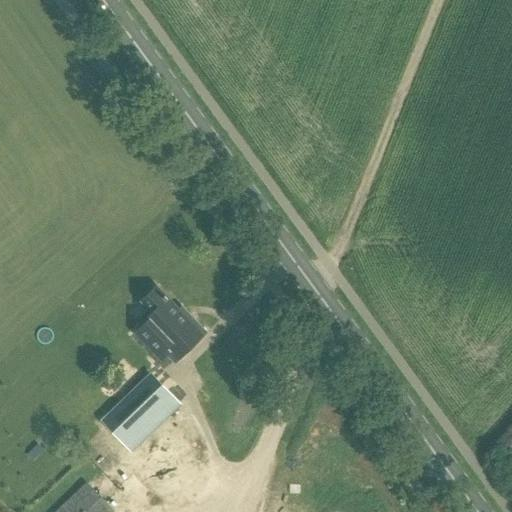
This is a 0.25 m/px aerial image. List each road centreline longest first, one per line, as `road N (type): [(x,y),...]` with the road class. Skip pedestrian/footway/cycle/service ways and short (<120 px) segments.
road 1 (primary): [(481,511),(106,0)]
road 2 (track): [(331,270),(438,0)]
